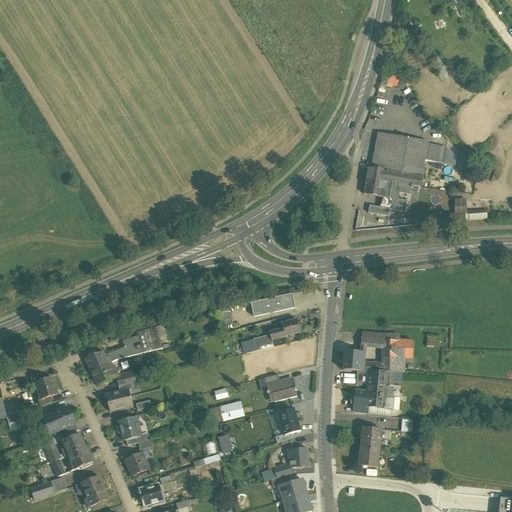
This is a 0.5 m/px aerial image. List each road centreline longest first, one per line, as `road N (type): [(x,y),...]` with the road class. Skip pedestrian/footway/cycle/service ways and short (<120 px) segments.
road 1 (secondary): [(253,231),(304,193),(348,137),(372,74),(381,14)]
road 2 (secondary): [(381,14),(337,135),(298,182),(240,222)]
road 3 (tertiary): [(329,511),(324,417),(336,264)]
road 4 (secondary): [(511,243),(336,264)]
road 5 (secondary): [(240,222),(92,293)]
road 6 (residential): [(130,511),(65,365)]
